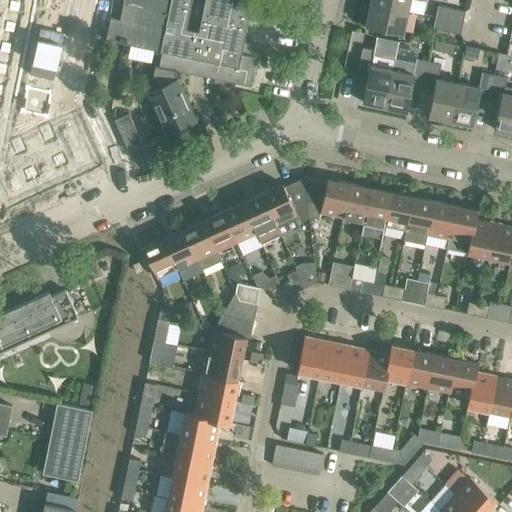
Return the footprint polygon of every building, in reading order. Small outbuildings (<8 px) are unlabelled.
[(0,0),(0,215),(0,216),(2,208),(43,190),(100,164),(76,111),(9,141),(38,0),(46,0),(40,31),(104,44),(109,19),(113,0),(0,0)] [(160,50),(170,0),(123,0),(120,18),(123,42),(160,50)] [(252,0),(204,0),(199,30),(186,27),(191,0),(170,0),(160,50),(162,50),(193,57),(217,62),(213,78),(251,85),(256,58),(241,55),(252,0)] [(362,0),(362,1),(407,11),(409,0),(362,0)] [(403,33),(407,11),(362,1),(358,23),(403,33)] [(438,5),(435,16),(463,22),(465,10),(438,5)] [(461,33),(463,22),(435,16),(433,28),(441,29),(461,33)] [(436,40),(434,50),(445,52),(447,43),(436,40)] [(384,106),(392,69),(372,65),(375,49),(363,47),(357,74),(367,76),(362,101),(384,106)] [(190,73),(193,57),(162,50),(159,65),(155,64),(153,75),(158,87),(147,92),(157,115),(166,133),(195,120),(177,79),(178,70),(190,73)] [(433,57),(432,61),(441,63),(440,68),(444,68),(446,59),(433,57)] [(412,86),(423,88),(428,61),(416,58),(415,62),(394,58),(392,69),(384,106),(407,111),(412,86)] [(450,120),(458,83),(437,78),(440,68),(441,63),(432,61),(428,61),(423,88),(433,90),(428,115),(450,120)] [(478,99),(488,101),(494,74),(482,72),(478,87),(458,83),(450,120),(472,124),(478,99)] [(511,132),(511,87),(505,86),(506,77),(494,74),(488,101),(499,104),(494,129),(511,132)] [(143,144),(135,125),(129,112),(114,119),(128,150),(143,144)] [(309,218),(304,177),(284,186),(282,183),(262,192),(276,224),(296,215),(298,219),(309,218)] [(342,216),(349,183),(327,178),(326,182),(304,177),(309,218),(320,217),(321,212),(342,216)] [(363,221),(370,187),(349,183),(342,216),(363,221)] [(385,225),(392,191),(370,187),(363,221),(361,233),(382,237),(385,225)] [(406,229),(413,196),(392,191),(385,225),(406,229)] [(276,224),(262,192),(242,201),(256,233),(257,232),(261,242),(280,233),(275,224),(276,224)] [(427,234),(434,200),(413,196),(406,229),(404,239),(425,243),(427,234)] [(448,238),(455,204),(434,200),(427,234),(448,238)] [(256,233),(242,201),(222,210),(237,242),(256,233)] [(477,209),(455,204),(448,238),(446,248),(466,252),(468,242),(469,243),(474,218),(476,218),(477,209)] [(237,242),(222,210),(203,219),(217,250),(237,242)] [(488,257),(495,223),(476,218),(474,218),(469,243),(468,242),(466,252),(488,257)] [(221,258),(217,250),(203,219),(183,228),(201,267),(221,258)] [(510,261),(511,249),(511,225),(495,223),(488,257),(510,261)] [(201,267),(183,228),(163,237),(178,268),(183,279),(202,270),(201,267)] [(178,268),(163,237),(143,246),(156,275),(175,267),(178,268)] [(333,260),(328,284),(349,289),(352,276),(342,274),(344,262),(333,260)] [(316,281),(314,267),(307,270),(304,262),(295,266),(297,270),(305,287),(316,281)] [(355,263),(352,276),(349,289),(371,293),(373,281),(376,267),(355,263)] [(305,287),(297,270),(287,274),(289,280),(280,284),(285,296),(305,287)] [(413,302),(417,280),(406,277),(404,287),(394,285),(392,297),(413,302)] [(429,282),(417,280),(413,302),(434,306),(436,294),(427,292),(429,282)] [(392,297),(394,285),(373,281),(371,293),(392,297)] [(257,303),(260,287),(249,284),(237,282),(235,291),(239,299),(257,303)] [(285,296),(280,284),(270,289),(276,300),(285,296)] [(0,351),(78,316),(67,291),(66,289),(66,290),(65,289),(51,296),(49,291),(0,313),(0,351)] [(253,320),(257,303),(239,299),(235,291),(235,292),(222,314),(253,320)] [(447,296),(436,294),(434,306),(444,308),(447,296)] [(476,315),(479,303),(469,301),(466,313),(476,315)] [(498,319),(501,303),(490,301),(489,305),(479,303),(476,315),(498,319)] [(511,322),(511,309),(511,305),(501,303),(498,319),(511,322)] [(190,304),(177,309),(182,321),(195,316),(190,304)] [(172,310),(160,307),(158,318),(170,320),(172,310)] [(222,314),(212,329),(227,332),(246,336),(250,336),(253,320),(222,314)] [(165,342),(170,320),(158,318),(153,340),(165,342)] [(246,336),(227,332),(212,329),(208,351),(242,358),(246,336)] [(319,375),(326,341),(304,336),(297,370),(317,374),(319,375)] [(161,363),(165,342),(153,340),(149,360),(161,363)] [(340,379),(347,345),(326,341),(319,375),(340,379)] [(406,383),(413,349),(391,344),(389,353),(390,354),(385,378),(386,379),(406,383)] [(361,383),(368,349),(347,345),(340,379),(361,383)] [(390,354),(389,353),(368,349),(361,383),(384,388),(386,379),(385,378),(390,354)] [(427,387),(434,353),(413,349),(406,383),(427,387)] [(263,353),(251,350),(249,360),(261,362),(263,353)] [(237,379),(242,358),(208,351),(203,372),(237,379)] [(448,391),(455,358),(434,353),(427,387),(448,391)] [(478,362),(455,358),(448,391),(468,396),(469,396),(475,371),(476,372),(478,362)] [(489,410),(496,376),(476,372),(475,371),(469,396),(468,396),(466,405),(489,410)] [(233,400),(237,379),(203,372),(199,393),(233,400)] [(287,372),(285,381),(296,383),(298,374),(287,372)] [(510,414),(511,403),(511,379),(496,376),(489,410),(510,414)] [(157,384),(144,382),(140,403),(153,405),(157,384)] [(228,422),(233,400),(199,393),(195,413),(195,414),(219,419),(219,420),(228,422)] [(254,395),(243,393),(241,402),(252,404),(254,395)] [(0,433),(6,435),(12,405),(0,402),(0,433)] [(77,479),(92,409),(57,402),(42,472),(77,479)] [(215,440),(219,420),(219,419),(195,414),(195,413),(185,411),(181,433),(215,440)] [(149,417),(138,415),(136,424),(147,426),(149,417)] [(145,435),(147,426),(136,424),(134,433),(145,435)] [(305,443),(307,432),(308,430),(289,426),(286,439),(305,443)] [(437,444),(440,431),(419,427),(417,436),(416,440),(423,441),(437,444)] [(462,435),(440,431),(437,444),(459,448),(462,435)] [(317,434),(307,432),(305,443),(315,445),(317,434)] [(404,463),(423,441),(416,440),(417,436),(414,432),(399,449),(393,448),(390,460),(404,463)] [(210,462),(215,440),(181,433),(176,455),(210,462)] [(348,452),(350,441),(341,439),(339,450),(348,452)] [(480,452),(482,442),(473,440),(471,451),(480,452)] [(359,443),(350,441),(348,452),(357,454),(359,443)] [(491,443),(482,442),(480,452),(489,454),(491,443)] [(283,466),(287,446),(276,443),(271,464),(283,466)] [(390,460),(393,448),(372,443),(369,456),(390,460)] [(295,469),(299,448),(287,446),(283,466),(295,469)] [(501,457),(510,459),(511,450),(511,447),(503,446),(501,457)] [(307,471),(311,450),(299,448),(295,469),(307,471)] [(323,453),(311,450),(307,471),(318,474),(323,453)] [(422,451),(416,458),(424,466),(431,459),(422,451)] [(206,483),(210,462),(176,455),(172,476),(206,483)] [(140,459),(129,457),(127,466),(138,469),(140,459)] [(425,466),(424,466),(416,458),(402,474),(411,482),(425,466)] [(202,504),(206,483),(172,476),(167,497),(202,504)] [(484,511),(496,499),(481,486),(470,476),(455,493),(476,511),(484,511)] [(135,481),(124,479),(122,488),(134,490),(135,481)] [(132,499),(134,490),(122,488),(121,497),(132,499)] [(443,511),(476,511),(455,493),(441,509),(443,511)] [(199,511),(202,504),(167,497),(164,511),(199,511)] [(74,511),(75,508),(44,502),(42,511),(74,511)]
